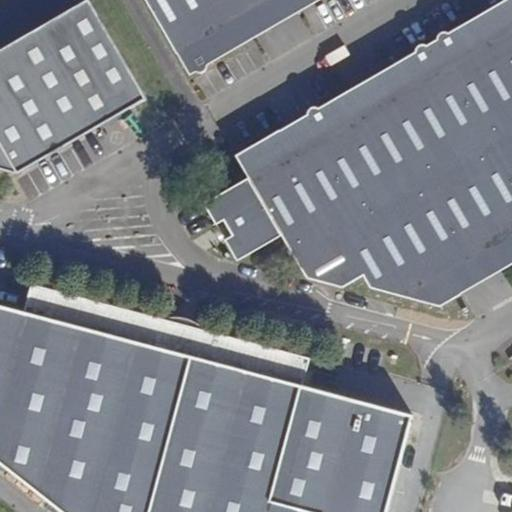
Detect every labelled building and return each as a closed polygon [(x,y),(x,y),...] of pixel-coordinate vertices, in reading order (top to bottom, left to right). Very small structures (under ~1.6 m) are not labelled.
[(146,98),(88,0),(86,0),(0,50),(0,167),(17,172),(146,98)] [(145,0),(187,70),(192,67),(194,71),(195,72),(197,73),(199,74),(202,73),(204,73),(206,71),(207,70),(208,68),(208,66),(207,63),(202,54),(295,0),(145,0)] [(207,63),(208,66),(320,0),(295,0),(202,54),(207,63)] [(511,0),(506,0),(449,34),(452,36),(456,44),(511,11),(511,0)] [(511,11),(456,44),(452,36),(449,34),(447,33),(444,32),(441,33),(439,35),(438,37),(437,40),(438,44),(440,46),(432,51),(430,48),(428,46),(425,45),(423,45),(420,46),(418,47),(416,50),(416,53),(417,56),(422,64),(327,120),(322,112),(320,109),(318,108),(315,107),(312,107),(310,110),(308,112),(307,115),(308,118),(310,121),(305,124),(308,130),(287,142),(280,131),(280,130),(236,156),(249,178),(205,204),(217,225),(224,221),(233,236),(226,240),(238,262),(282,236),(307,279),(343,288),(364,276),(370,288),(440,307),(463,294),(456,282),(511,249),(511,11)] [(432,51),(440,46),(438,44),(437,40),(428,46),(430,48),(432,51)] [(322,112),(327,120),(422,64),(417,56),(416,53),(320,109),(322,112)] [(280,131),(287,142),(308,130),(305,124),(310,121),(308,118),(307,115),(280,131)] [(511,249),(456,282),(463,294),(511,264),(511,249)] [(388,511),(414,416),(304,387),(311,359),(33,285),(25,312),(0,305),(0,465),(57,511),(388,511)]
